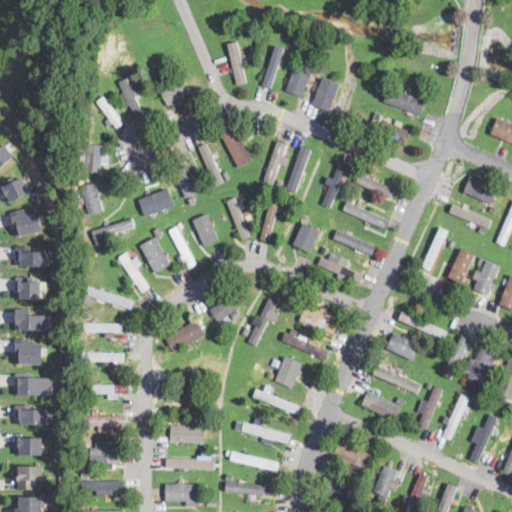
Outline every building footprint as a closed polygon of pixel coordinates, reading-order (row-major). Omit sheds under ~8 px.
[(247,84),(238,86),(228,44),(237,42),(247,84)] [(274,85),(274,86),(265,84),(276,46),(285,48),(274,85)] [(274,48),(271,58),(266,56),(269,46),(274,48)] [(314,78),(316,79),(313,87),(307,84),(302,97),(286,91),(288,83),(284,82),(286,77),(291,78),(295,67),(311,73),(310,76),(314,78)] [(130,78),(128,79),(125,72),(131,70),(134,76),(130,78)] [(335,78),(333,80),(328,78),(331,72),(336,75),(335,78)] [(166,80),(161,83),(158,78),(163,75),(166,80)] [(128,82),(129,85),(136,82),(139,90),(133,93),(144,116),(137,120),(128,102),(119,82),(126,78),(128,82)] [(331,106),(330,110),(314,104),(324,78),(340,84),(331,106)] [(179,100),(180,102),(177,104),(176,102),(168,106),(160,92),(183,79),(191,93),(179,100)] [(422,112),(420,116),(384,102),(389,87),(426,101),(422,112)] [(117,128),(97,101),(104,96),(124,123),(117,128)] [(382,115),(378,124),(373,121),(376,112),(382,115)] [(511,144),(485,133),(492,116),(511,124),(511,144)] [(404,144),(403,147),(378,137),(384,120),(409,130),(404,144)] [(252,159),(237,166),(222,133),(236,126),(252,159)] [(0,166),(15,156),(3,141),(0,143),(0,166)] [(273,182),(273,184),(264,181),(277,141),(286,144),(273,182)] [(224,182),(215,186),(198,147),(207,143),(224,182)] [(101,171),(100,171),(85,171),(86,145),(102,145),(101,171)] [(311,149),(296,191),(287,187),(302,145),(311,149)] [(199,190),(186,196),(171,165),(185,159),(199,190)] [(252,169),(246,171),(243,164),(248,162),(252,169)] [(334,202),(331,207),(322,204),(339,165),(348,169),(334,202)] [(391,180),(384,197),(371,192),(368,198),(357,192),(360,187),(367,170),(391,180)] [(230,178),(225,181),(222,175),(227,172),(230,178)] [(0,183),(0,187),(8,203),(29,192),(20,173),(0,183)] [(496,195),(492,204),(464,192),(471,176),(499,188),(496,195)] [(103,210),(89,213),(81,185),(96,181),(103,210)] [(175,203),(145,215),(139,199),(169,187),(175,203)] [(244,240),(242,241),(226,201),(235,198),(250,237),(244,240)] [(269,239),(269,242),(260,239),(271,198),(279,201),(269,239)] [(388,218),(384,227),(343,209),(347,200),(388,218)] [(489,227),(489,228),(450,212),(452,207),(453,204),(492,220),(489,227)] [(15,236),(42,229),(37,205),(9,212),(15,236)] [(511,229),(506,243),(505,246),(496,242),(506,221),(511,207),(511,229)] [(168,217),(162,220),(160,214),(166,211),(168,217)] [(219,239),(205,244),(193,218),(208,212),(219,239)] [(309,251),(307,257),(298,253),(305,237),(315,214),(323,218),(309,251)] [(133,230),(111,235),(108,220),(132,215),(135,230),(133,230)] [(163,234),(158,237),(154,229),(159,226),(163,234)] [(191,268),(189,269),(169,231),(177,227),(197,264),(191,268)] [(431,269),(431,270),(423,266),(440,228),(448,232),(431,269)] [(375,253),(374,255),(329,237),(332,229),(377,247),(375,253)] [(167,281),(166,282),(143,239),(150,235),(173,278),(167,281)] [(329,247),(326,257),(321,255),(324,246),(329,247)] [(47,265),(47,247),(18,247),(18,265),(47,265)] [(475,253),(462,282),(449,276),(462,247),(475,253)] [(144,293),(143,293),(118,258),(126,253),(150,288),(144,293)] [(331,254),(340,258),(341,257),(350,261),(347,267),(364,275),(360,284),(359,283),(318,265),(322,256),(329,259),(331,254)] [(485,258),(482,266),(477,264),(481,256),(485,258)] [(501,265),(488,294),(474,288),(477,280),(473,278),(477,268),(481,270),(486,259),(501,265)] [(511,308),(500,303),(511,274),(511,308)] [(40,298),(41,279),(17,279),(17,298),(40,298)] [(132,308),(131,309),(86,295),(89,286),(134,301),(132,308)] [(219,322),(210,309),(231,294),(240,307),(219,322)] [(258,342),(256,345),(249,342),(265,306),(269,298),(277,302),(258,342)] [(320,310),(321,307),(329,310),(328,313),(340,318),(333,335),(299,321),(306,304),(320,310)] [(15,328),(46,328),(46,308),(15,308),(15,328)] [(240,313),(235,308),(220,322),(224,327),(240,313)] [(445,335),(443,340),(399,320),(403,311),(447,331),(445,335)] [(174,352),(166,337),(197,319),(205,334),(174,352)] [(123,331),(123,333),(81,331),(82,323),(123,324),(123,331)] [(298,330),(296,334),(290,331),(292,326),(298,330)] [(326,359),(282,339),(286,331),(329,351),(326,359)] [(395,331),(421,344),(413,359),(387,346),(395,331)] [(471,337),(451,377),(442,373),(463,333),(471,337)] [(43,362),(43,337),(16,337),(16,362),(43,362)] [(494,362),(484,385),(467,377),(481,346),(498,354),(494,362)] [(125,353),(125,358),(125,361),(83,360),(83,352),(125,353)] [(293,388),(275,381),(285,356),(303,363),(293,388)] [(475,359),(469,372),(466,371),(472,357),(475,359)] [(511,396),(511,399),(495,392),(510,358),(511,358),(511,396)] [(378,363),(423,383),(418,392),(374,372),(378,363)] [(198,403),(180,402),(182,377),(183,371),(201,372),(198,403)] [(52,376),(52,385),(48,385),(48,395),(16,394),(16,380),(18,380),(18,376),(52,376)] [(130,394),(127,394),(88,394),(88,384),(130,385),(130,394)] [(441,394),(437,404),(427,428),(419,425),(424,413),(418,410),(422,400),(428,402),(435,385),(444,389),(441,394)] [(301,407),(298,415),(253,397),(257,388),(301,406),(301,407)] [(397,401),(399,397),(404,399),(395,419),(362,403),(369,388),(397,401)] [(462,416),(459,423),(451,440),(443,436),(448,424),(443,422),(446,415),(451,418),(462,394),(470,397),(462,416)] [(208,398),(208,409),(200,409),(201,398),(208,398)] [(511,402),(508,410),(502,406),(506,399),(511,402)] [(47,424),(21,424),(21,418),(16,418),(16,404),(30,404),(30,408),(47,408),(47,424)] [(104,410),(104,416),(127,416),(127,424),(116,424),(116,431),(98,432),(98,425),(86,425),(86,417),(93,417),(93,410),(104,410)] [(494,427),(493,429),(479,461),(471,458),(478,442),(471,439),(478,425),(483,428),(489,414),(498,418),(494,427)] [(289,443),(289,444),(242,431),(245,422),(291,435),(289,443)] [(205,442),(205,443),(171,442),(171,425),(205,427),(205,442)] [(42,454),(17,454),(17,446),(15,446),(15,440),(18,440),(18,437),(42,437),(42,454)] [(371,461),(366,470),(351,462),(348,470),(339,466),(342,459),(334,454),(341,439),(373,455),(371,461)] [(121,448),(121,457),(121,463),(91,463),(91,461),(91,448),(97,448),(97,441),(110,442),(110,448),(121,448)] [(511,466),(510,470),(509,474),(501,470),(505,462),(511,447),(511,466)] [(280,464),(278,471),(231,460),(233,451),(278,462),(280,463),(280,464)] [(167,456),(215,458),(215,469),(167,467),(167,456)] [(18,486),(17,466),(43,465),(43,478),(37,479),(37,486),(18,486)] [(390,493),(376,487),(385,465),(399,470),(390,493)] [(428,488),(426,494),(422,492),(413,511),(403,511),(421,472),(429,476),(425,487),(428,488)] [(342,484),(357,487),(354,501),(321,493),(321,492),(325,477),(343,481),(342,484)] [(113,490),(113,495),(97,495),(97,490),(82,490),(82,481),(124,480),(124,490),(113,490)] [(274,491),(274,493),(226,489),(226,480),(274,484),(274,491)] [(166,482),(200,482),(200,499),(166,499),(166,482)] [(459,498),(455,507),(450,505),(447,511),(437,511),(447,488),(455,492),(454,496),(459,498)] [(42,511),(16,511),(16,508),(19,508),(19,501),(15,501),(15,497),(19,497),(19,495),(42,495),(42,511)] [(398,498),(395,506),(388,504),(391,495),(398,498)]
